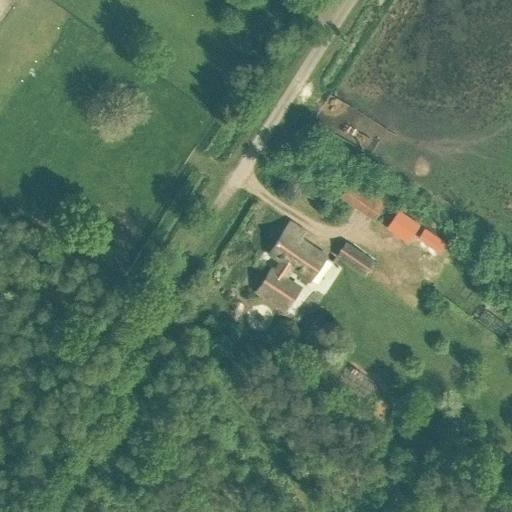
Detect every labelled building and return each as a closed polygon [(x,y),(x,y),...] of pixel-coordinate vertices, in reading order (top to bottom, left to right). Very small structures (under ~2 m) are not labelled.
[(384,203),(352,180),(340,197),(372,219),(384,203)] [(310,183),(303,195),(335,216),(342,204),(310,183)] [(419,222),(398,207),(385,226),(406,240),(419,222)] [(308,284),(328,255),(302,237),(307,231),(291,220),(267,254),(277,262),(274,266),(272,265),(254,291),(284,313),(303,286),(289,276),(292,272),(308,284)] [(430,260),(439,248),(418,232),(414,237),(428,248),(423,255),(430,260)] [(365,237),(359,245),(372,255),(379,247),(365,237)] [(365,276),(375,261),(346,242),(336,256),(365,276)] [(500,336),(507,326),(484,311),(477,320),(500,336)]
